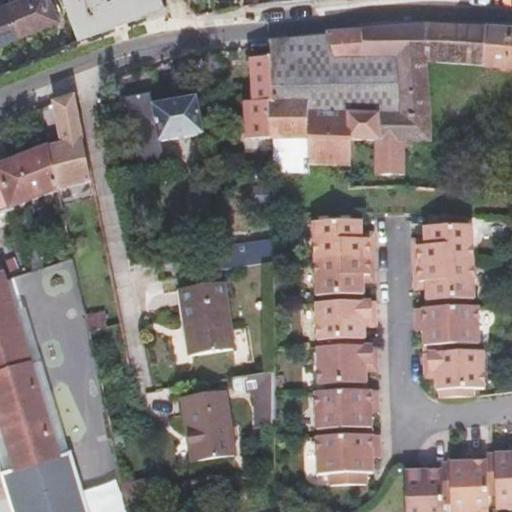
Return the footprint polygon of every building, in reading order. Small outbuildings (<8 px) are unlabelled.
[(50,0),(22,0),(8,6),(20,36),(59,22),(50,0)] [(61,0),(77,40),(122,24),(165,6),(162,0),(61,0)] [(0,43),(20,36),(8,6),(0,8),(0,43)] [(420,26),(324,34),(324,40),(331,62),(398,60),(401,114),(308,111),(308,101),(296,101),(295,51),(270,51),(271,60),(268,140),(272,140),(272,155),(272,167),(272,174),(309,174),(309,165),(350,166),(351,141),(375,141),(375,176),(403,176),(404,142),(431,142),(428,64),(482,67),(484,29),(483,29),(420,26)] [(511,31),(484,29),(482,67),(509,69),(511,31)] [(324,34),(269,39),(270,51),(295,51),(296,101),(308,101),(308,111),(401,114),(398,60),(331,62),(324,40),(324,34)] [(268,140),(271,60),(253,60),(256,102),(246,103),(247,139),(249,139),(249,155),(272,155),(272,140),(268,140)] [(162,142),(204,134),(197,99),(154,107),(152,95),(126,100),(140,170),(166,164),(162,142)] [(75,101),(54,109),(66,167),(52,170),(57,188),(90,181),(75,101)] [(0,180),(0,224),(13,221),(12,217),(60,202),(57,188),(52,170),(51,163),(0,180)] [(353,223),(353,256),(374,255),(373,233),(362,233),(362,222),(353,223)] [(353,256),(353,223),(315,224),(316,258),(353,256)] [(414,264),(472,263),(471,228),(423,229),(423,241),(413,241),(414,264)] [(273,268),(272,246),(223,253),(223,275),(273,268)] [(353,256),(353,302),(358,302),(358,294),(364,294),(363,283),(375,282),(374,255),(353,256)] [(353,302),(353,256),(316,258),(318,296),(326,296),(326,303),(353,302)] [(474,298),(472,263),(414,264),(415,288),(425,288),(426,300),(432,299),(433,307),(466,307),(466,299),(474,298)] [(90,511),(74,456),(58,462),(6,283),(0,284),(0,419),(15,473),(3,476),(0,477),(0,478),(9,511),(90,511)] [(224,288),(182,294),(191,360),(233,354),(224,288)] [(353,347),(353,302),(326,303),(318,303),(319,338),(327,338),(327,347),(353,347)] [(353,302),(353,347),(360,347),(359,339),(365,339),(364,328),(376,327),(375,302),(358,302),(353,302)] [(430,343),(431,352),(466,351),(465,344),(479,343),(478,306),(466,307),(433,307),(416,308),(417,331),(423,331),(424,343),(430,343)] [(353,347),(353,392),(361,391),(361,384),(371,384),(370,371),(377,370),(377,346),(360,347),(353,347)] [(353,392),(353,347),(327,347),(319,348),(320,385),(328,385),(328,392),(353,392)] [(484,351),(466,351),(431,352),(425,352),(426,377),(437,377),(437,389),(439,389),(440,397),(475,394),(474,388),(486,388),(484,351)] [(242,389),(258,389),(257,424),(274,424),(275,375),(243,374),(242,389)] [(353,392),(353,437),(367,437),(367,428),(372,428),(372,417),(379,417),(379,391),(361,391),(353,392)] [(353,437),(353,392),(328,392),(319,392),(320,430),(329,430),(329,438),(353,437)] [(237,463),(228,398),(187,404),(197,468),(237,463)] [(0,466),(3,476),(15,473),(0,419),(0,466)] [(381,460),(380,436),(367,437),(353,437),(353,474),(353,485),(368,484),(368,473),(375,473),(374,460),(381,460)] [(329,438),(320,439),(321,475),(333,475),(333,486),(353,485),(353,474),(353,437),(329,438)] [(496,458),(496,511),(498,511),(511,511),(511,449),(508,450),(508,457),(496,458)] [(488,511),(488,498),(496,497),(494,463),(485,463),(485,459),(463,459),(463,466),(449,466),(449,472),(450,506),(450,511),(488,511)] [(443,511),(443,506),(450,506),(449,472),(440,473),(440,467),(417,468),(418,477),(405,478),(407,511),(443,511)]
